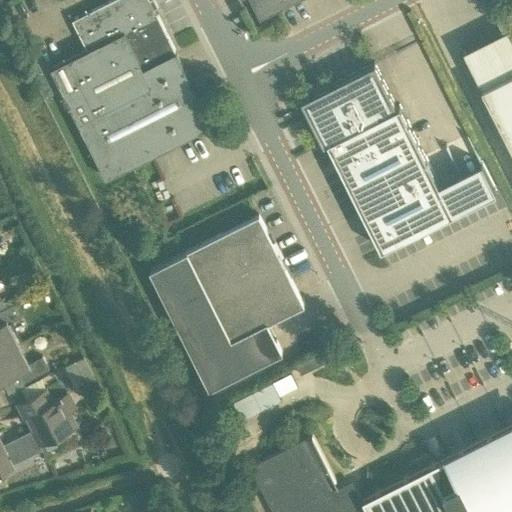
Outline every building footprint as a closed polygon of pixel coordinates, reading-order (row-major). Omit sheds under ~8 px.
[(105,177),(213,124),(154,7),(156,6),(153,0),(110,0),(72,19),(87,48),(50,66),(105,177)] [(249,0),(259,21),(300,0),(249,0)] [(438,182),(399,104),(396,106),(374,62),(314,92),(316,96),(311,110),(307,112),(323,143),(327,141),(353,193),(381,247),(490,193),(496,190),(481,161),(438,182)] [(511,72),(482,88),(511,146),(511,72)] [(448,146),(439,151),(448,165),(457,160),(448,146)] [(259,215),(186,251),(150,268),(209,387),(282,351),(267,322),(303,304),(259,215)] [(0,310),(0,351),(18,343),(8,323),(21,317),(14,303),(0,310)] [(28,363),(18,343),(0,351),(0,381),(18,372),(23,382),(48,369),(41,356),(28,363)] [(303,376),(331,362),(326,352),(298,366),(303,376)] [(92,378),(82,383),(89,397),(99,392),(101,391),(94,377),(92,378)] [(17,437),(27,456),(42,449),(39,443),(67,429),(60,416),(73,410),(65,394),(52,401),(45,388),(17,402),(31,429),(17,437)] [(338,482),(312,434),(250,465),(273,511),(500,511),(511,506),(511,428),(442,464),(440,461),(365,499),(350,489),(338,482)] [(0,469),(27,456),(17,437),(2,444),(0,438),(0,469)] [(140,511),(147,505),(138,490),(130,495),(140,511)]
